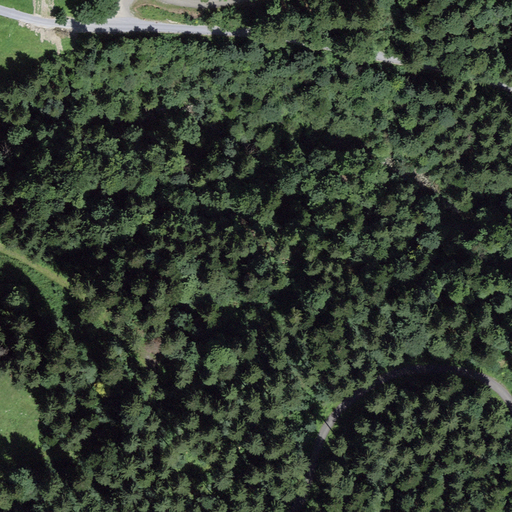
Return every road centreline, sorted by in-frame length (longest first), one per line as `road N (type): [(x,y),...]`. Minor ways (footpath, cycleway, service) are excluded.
road 1 (track): [(0,476),(135,417),(155,387),(149,365),(81,293),(0,249)]
road 2 (unclassified): [(124,26),(261,34),(511,86)]
road 3 (unclassified): [(0,8),(57,23),(124,26)]
